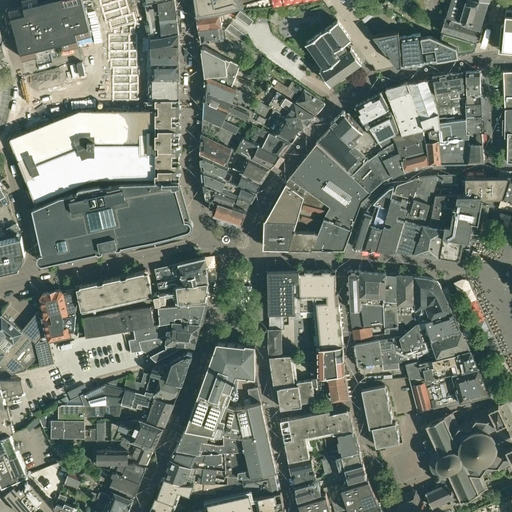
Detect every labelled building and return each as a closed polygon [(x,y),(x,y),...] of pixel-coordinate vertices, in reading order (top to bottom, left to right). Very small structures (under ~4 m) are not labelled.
[(44,0),(39,1),(38,0),(22,0),(24,5),(10,9),(23,59),(30,57),(37,55),(38,62),(53,58),(50,44),(63,41),(64,48),(79,44),(78,37),(92,34),(83,0),(44,0)] [(98,0),(105,23),(106,22),(108,22),(111,30),(122,27),(133,23),(136,22),(133,13),(130,14),(125,0),(98,0)] [(108,22),(106,22),(109,29),(108,29),(108,34),(108,61),(110,60),(110,69),(112,69),(113,75),(112,75),(112,101),(138,101),(138,99),(148,99),(148,98),(148,51),(144,51),(143,38),(151,38),(148,28),(142,6),(137,8),(134,0),(125,0),(130,14),(133,13),(136,22),(133,23),(122,27),(111,30),(108,22)] [(148,26),(151,38),(151,62),(179,62),(179,33),(178,32),(178,22),(176,12),(175,0),(166,0),(158,2),(148,5),(149,7),(149,11),(146,11),(147,12),(147,16),(148,16),(148,26)] [(197,14),(219,11),(234,7),(258,0),(193,0),(196,14),(197,14)] [(451,0),(446,17),(445,17),(444,20),(442,27),(441,30),(442,30),(441,31),(439,39),(430,35),(421,37),(420,33),(399,36),(398,30),(373,35),(382,47),(397,66),(401,65),(416,63),(418,64),(422,64),(423,62),(423,61),(457,56),(457,53),(474,50),(476,45),(477,41),(478,41),(479,38),(480,38),(481,31),(482,28),(481,28),(480,27),(481,24),(486,6),(488,0),(489,1),(489,0),(451,0)] [(511,9),(506,9),(504,22),(501,25),(499,46),(499,47),(498,51),(511,51),(511,9)] [(199,28),(221,25),(220,12),(219,12),(197,14),(199,28)] [(307,44),(318,60),(320,63),(317,65),(321,71),(330,84),(342,76),(362,62),(347,40),(349,39),(350,38),(338,20),(307,44)] [(201,41),(223,38),(227,38),(238,47),(245,51),(248,47),(221,25),(199,28),(201,41)] [(202,53),(205,75),(215,74),(215,77),(217,77),(217,79),(233,86),(240,65),(216,53),(201,46),(202,53)] [(179,62),(151,62),(152,79),(179,79),(179,73),(179,62)] [(467,92),(467,96),(481,95),(480,70),(479,70),(476,70),(465,71),(466,92),(467,92)] [(463,71),(446,74),(451,105),(452,115),(462,114),(462,107),(464,107),(463,96),(464,94),(464,90),(465,84),(463,71)] [(437,100),(438,107),(451,105),(446,74),(432,76),(437,100)] [(266,119),(265,120),(267,122),(268,119),(273,110),(268,106),(236,88),(233,87),(205,75),(204,88),(231,99),(231,100),(266,119)] [(440,126),(439,117),(438,107),(437,100),(432,76),(427,77),(427,78),(426,79),(408,82),(408,81),(407,81),(407,82),(424,125),(432,123),(433,124),(434,124),(435,127),(440,126)] [(179,79),(152,79),(152,98),(179,98),(179,79)] [(278,89),(290,96),(316,114),(325,104),(316,97),(304,89),(300,95),(293,90),(297,84),(292,81),(288,87),(278,81),(274,87),(278,89)] [(402,132),(402,134),(411,131),(415,131),(424,129),(424,128),(425,128),(424,125),(407,82),(386,88),(394,111),(400,128),(402,132)] [(204,88),(204,100),(226,109),(226,110),(262,127),(265,120),(266,119),(231,100),(231,99),(204,88)] [(304,126),(315,115),(277,90),(268,105),(276,110),(282,113),(304,126)] [(387,106),(382,94),(381,92),(369,98),(356,105),(364,118),(373,114),(375,116),(370,118),(372,122),(370,123),(368,124),(378,140),(400,128),(394,111),(392,111),(392,112),(391,113),(389,110),(380,115),(378,111),(387,106)] [(481,95),(467,96),(465,96),(466,116),(481,115),(482,115),(481,101),(481,95)] [(180,105),(179,100),(178,100),(157,100),(155,100),(156,105),(155,109),(155,119),(179,119),(180,105)] [(234,115),(204,101),(203,116),(236,132),(239,126),(231,122),(234,115)] [(93,177),(156,177),(156,169),(156,158),(155,148),(155,139),(155,129),(155,119),(155,109),(80,109),(73,112),(68,114),(66,109),(50,102),(50,103),(43,119),(45,123),(32,128),(27,130),(15,136),(11,137),(10,137),(9,138),(13,146),(15,151),(32,193),(34,200),(35,200),(52,193),(93,177)] [(303,127),(273,110),(268,119),(267,122),(268,123),(267,126),(291,140),(303,127)] [(364,129),(344,110),(343,110),(334,118),(335,119),(331,122),(334,126),(353,145),(359,139),(356,137),(364,129)] [(466,116),(466,118),(466,130),(466,132),(469,132),(482,133),(481,115),(466,116)] [(202,124),(202,132),(229,145),(233,137),(235,133),(203,117),(202,124)] [(466,162),(467,162),(469,132),(466,132),(466,130),(466,118),(454,119),(453,118),(449,118),(450,126),(438,127),(438,129),(438,133),(440,163),(460,162),(466,162)] [(179,119),(155,119),(155,129),(179,129),(179,119)] [(251,139),(281,154),(290,142),(258,126),(251,139)] [(317,141),(351,174),(362,164),(369,159),(353,145),(334,126),(329,131),(328,129),(323,135),(317,141)] [(179,129),(155,129),(155,139),(179,139),(179,129)] [(397,142),(405,171),(415,168),(427,165),(429,164),(430,164),(426,142),(424,131),(424,129),(415,131),(411,131),(402,134),(395,136),(397,142)] [(424,131),(426,142),(430,164),(440,163),(438,133),(438,129),(424,131)] [(482,133),(469,132),(467,162),(481,161),(484,159),(482,133)] [(202,133),(201,153),(203,153),(224,163),(232,147),(202,133)] [(257,149),(253,157),(271,167),(280,155),(243,136),(236,149),(240,150),(243,152),(246,147),(250,149),(252,146),(257,149)] [(383,149),(397,142),(395,136),(379,144),(383,149)] [(155,148),(175,148),(179,148),(179,139),(155,139),(155,148)] [(351,174),(317,141),(316,142),(317,142),(307,153),(289,176),(305,187),(330,205),(338,190),(351,174)] [(383,150),(379,152),(393,177),(404,171),(405,171),(397,142),(383,150)] [(156,158),(175,159),(179,159),(179,148),(175,148),(155,148),(156,158)] [(233,167),(262,181),(271,167),(253,157),(243,152),(240,150),(233,167)] [(362,164),(351,174),(338,190),(330,205),(326,211),(321,222),(319,229),(316,236),(312,247),(343,247),(361,200),(383,181),(392,177),(393,177),(379,152),(369,159),(362,164)] [(229,165),(224,163),(203,153),(201,153),(202,167),(228,178),(230,172),(226,170),(229,165)] [(175,159),(156,158),(156,169),(179,169),(179,159),(175,159)] [(237,182),(232,180),(228,178),(202,167),(203,181),(233,193),(237,182)] [(179,169),(156,169),(156,177),(156,180),(175,180),(179,180),(179,169)] [(501,197),(511,200),(511,170),(509,171),(501,197)] [(445,218),(445,221),(444,224),(439,256),(443,256),(457,259),(458,259),(458,258),(459,258),(460,258),(460,257),(460,256),(463,239),(468,240),(469,240),(472,221),(477,221),(478,222),(480,208),(481,207),(482,199),(482,197),(486,197),(485,195),(493,196),(497,196),(498,196),(499,197),(500,197),(501,197),(509,171),(504,171),(503,171),(502,171),(501,171),(500,172),(499,172),(499,173),(498,174),(498,175),(498,176),(490,176),(485,176),(465,176),(465,193),(457,193),(435,194),(431,216),(445,218)] [(241,177),(230,172),(228,178),(232,180),(237,182),(257,190),(262,181),(243,173),(241,177)] [(435,186),(438,174),(419,177),(414,198),(425,201),(430,203),(432,195),(435,186)] [(455,174),(438,174),(437,179),(441,180),(442,181),(441,183),(455,183),(455,174)] [(289,247),(305,187),(289,176),(280,190),(265,218),(264,218),(264,236),(264,246),(283,246),(289,247)] [(414,199),(414,198),(419,177),(398,184),(397,185),(397,186),(396,186),(394,194),(414,199)] [(38,256),(38,258),(37,258),(38,259),(39,260),(39,261),(40,261),(40,262),(41,262),(42,262),(43,262),(44,262),(97,250),(98,250),(98,251),(103,250),(103,248),(103,247),(115,245),(117,247),(121,246),(121,245),(122,245),(162,236),(175,232),(187,229),(185,218),(189,217),(190,216),(179,182),(180,182),(180,181),(179,180),(175,180),(156,180),(114,181),(81,187),(37,206),(33,208),(40,243),(38,243),(37,244),(36,244),(36,245),(35,246),(36,247),(36,248),(37,248),(37,249),(38,249),(39,249),(40,252),(39,253),(38,254),(38,255),(38,256)] [(235,193),(233,193),(203,181),(203,182),(206,197),(210,198),(232,205),(235,194),(235,193)] [(233,193),(235,193),(235,194),(238,195),(251,200),(257,190),(237,182),(233,193)] [(373,202),(377,205),(388,209),(391,197),(393,186),(389,187),(379,196),(373,202)] [(330,205),(305,187),(289,247),(312,247),(316,236),(319,229),(321,222),(326,211),(330,205)] [(53,198),(52,193),(35,200),(37,204),(53,198)] [(391,197),(388,209),(378,249),(383,249),(395,250),(404,220),(398,218),(398,215),(400,216),(401,214),(405,215),(407,211),(408,211),(410,212),(413,202),(414,200),(403,197),(402,200),(391,197)] [(239,221),(242,222),(250,202),(238,198),(235,206),(232,205),(210,198),(208,203),(215,205),(213,212),(215,213),(215,214),(239,222),(239,221)] [(410,212),(408,211),(396,250),(413,251),(414,251),(414,252),(415,252),(426,215),(419,213),(422,205),(413,202),(410,212)] [(378,249),(388,209),(377,205),(372,216),(363,248),(377,249),(378,249)] [(362,248),(363,248),(372,216),(365,212),(362,218),(361,220),(357,232),(353,245),(353,246),(354,247),(355,248),(362,248)] [(428,216),(426,215),(415,252),(439,256),(444,224),(445,221),(431,219),(429,225),(426,225),(428,216)] [(9,235),(20,229),(17,223),(6,229),(9,235)] [(25,253),(22,236),(0,241),(0,270),(18,267),(23,253),(25,253)] [(158,281),(159,287),(178,284),(185,283),(208,281),(209,281),(206,257),(205,257),(205,256),(194,259),(155,268),(157,278),(173,275),(174,278),(158,281)] [(269,347),(269,355),(286,354),(291,353),(297,353),(297,347),(282,348),(281,329),(285,329),(284,312),(300,311),(299,294),(300,270),(300,269),(299,269),(267,270),(268,289),(268,298),(269,336),(269,347)] [(159,287),(152,288),(148,270),(145,270),(144,270),(102,280),(80,285),(77,286),(77,287),(83,308),(84,314),(91,313),(90,307),(139,296),(140,300),(142,299),(143,304),(157,301),(167,300),(166,291),(173,290),(178,290),(178,284),(159,287)] [(335,272),(335,270),(317,270),(300,270),(299,294),(300,311),(312,311),(313,317),(314,317),(315,330),(317,347),(343,344),(343,343),(342,343),(341,329),(338,305),(339,305),(338,292),(335,292),(335,272)] [(360,270),(351,270),(350,270),(349,270),(348,271),(348,272),(347,273),(349,308),(360,308),(360,294),(360,270)] [(361,270),(360,270),(360,294),(360,308),(349,309),(351,318),(354,339),(371,336),(369,313),(367,313),(368,305),(383,305),(384,299),(384,296),(385,296),(386,273),(371,271),(361,271),(361,270)] [(384,296),(384,299),(383,305),(385,334),(388,334),(388,327),(398,327),(397,321),(397,311),(397,309),(397,273),(386,273),(385,296),(384,296)] [(415,323),(415,308),(415,303),(415,275),(397,273),(397,309),(397,311),(397,321),(405,321),(410,327),(415,323)] [(415,275),(415,303),(415,308),(418,308),(447,298),(441,285),(440,284),(439,282),(438,282),(437,280),(436,280),(434,278),(432,277),(429,277),(428,276),(415,275)] [(185,283),(178,284),(178,290),(173,290),(175,301),(180,301),(206,299),(208,281),(185,283)] [(57,290),(43,293),(41,296),(41,298),(46,316),(44,316),(48,331),(40,340),(40,341),(49,339),(70,335),(69,330),(75,329),(77,299),(75,289),(60,292),(57,290)] [(447,298),(418,308),(422,320),(453,311),(453,310),(452,311),(452,309),(447,298)] [(121,310),(83,317),(83,320),(86,335),(133,327),(135,337),(128,339),(130,352),(142,349),(140,340),(143,340),(165,336),(165,331),(167,331),(187,333),(188,333),(197,334),(202,316),(205,303),(161,305),(159,304),(144,306),(130,308),(121,310)] [(48,331),(44,316),(44,315),(39,311),(23,330),(2,313),(0,316),(0,368),(3,365),(12,373),(24,370),(33,358),(38,357),(40,366),(55,362),(49,339),(40,341),(40,340),(48,331)] [(453,311),(422,320),(415,323),(410,327),(400,336),(398,336),(402,349),(404,348),(426,341),(431,340),(462,330),(453,311)] [(462,330),(431,340),(426,341),(404,348),(407,361),(425,358),(469,347),(462,330)] [(140,340),(142,349),(150,354),(156,360),(179,348),(180,343),(194,345),(197,334),(188,333),(187,333),(167,331),(165,331),(165,336),(143,340),(140,340)] [(407,361),(404,348),(402,349),(398,336),(381,340),(354,344),(357,367),(358,366),(385,362),(407,361)] [(276,471),(275,465),(268,432),(261,401),(257,387),(248,389),(252,403),(236,407),(237,410),(225,406),(227,400),(228,401),(232,390),(231,389),(237,372),(244,373),(255,375),(256,375),(255,375),(255,343),(245,342),(217,340),(209,363),(207,369),(194,408),(193,408),(188,423),(187,423),(186,427),(207,430),(225,434),(225,443),(225,450),(225,451),(227,483),(233,483),(244,483),(243,477),(276,471)] [(343,346),(343,344),(317,347),(317,377),(327,376),(327,375),(342,373),(345,372),(343,358),(344,358),(343,346)] [(409,377),(423,377),(435,377),(452,373),(479,367),(478,366),(470,349),(419,362),(419,361),(406,365),(409,376),(409,377)] [(143,372),(145,372),(152,374),(182,382),(193,351),(188,350),(172,359),(171,358),(166,361),(154,367),(143,371),(143,372)] [(301,401),(310,399),(307,379),(295,381),(291,353),(286,354),(269,355),(274,388),(278,387),(281,407),(302,404),(301,401)] [(490,393),(479,367),(452,373),(459,401),(490,393)] [(175,398),(182,383),(182,382),(152,374),(145,372),(142,382),(135,380),(133,374),(127,376),(128,378),(125,387),(174,402),(175,398)] [(317,377),(307,379),(310,399),(315,399),(315,394),(330,392),(331,400),(349,397),(345,372),(342,373),(327,375),(327,376),(317,377)] [(459,401),(452,373),(435,377),(423,377),(409,377),(418,412),(459,401)] [(0,437),(11,433),(14,432),(8,406),(4,406),(2,396),(24,391),(21,379),(0,378),(0,437)] [(58,406),(59,420),(85,420),(85,416),(86,407),(92,404),(107,403),(106,382),(58,406)] [(125,387),(106,382),(107,403),(92,404),(86,407),(85,416),(117,415),(125,387)] [(399,441),(396,422),(393,422),(385,384),(362,389),(363,395),(366,395),(368,401),(364,402),(367,414),(370,413),(371,420),(368,421),(369,427),(372,426),(376,446),(399,441)] [(165,424),(174,402),(125,387),(117,415),(119,415),(121,406),(124,407),(124,404),(132,406),(135,407),(144,409),(143,414),(148,416),(147,418),(165,424)] [(438,479),(441,485),(425,492),(432,507),(450,500),(451,504),(460,500),(462,502),(463,502),(462,499),(478,493),(479,495),(481,494),(480,492),(488,488),(481,475),(489,472),(490,474),(492,473),(490,471),(498,467),(499,470),(511,463),(511,432),(499,403),(473,415),(474,418),(467,421),(466,418),(465,419),(466,422),(458,425),(453,412),(444,415),(443,413),(441,414),(443,416),(427,423),(426,421),(424,421),(425,424),(421,426),(424,432),(422,433),(423,435),(425,434),(427,439),(423,441),(426,447),(424,448),(425,449),(427,448),(430,456),(430,457),(430,459),(430,460),(430,462),(430,463),(430,465),(430,466),(431,468),(432,469),(433,470),(433,471),(434,472),(436,474),(435,475),(435,476),(435,477),(435,478),(436,478),(436,479),(437,479),(438,479)] [(350,408),(349,409),(346,409),(330,412),(329,409),(326,410),(325,410),(319,412),(288,418),(280,419),(284,439),(289,460),(309,456),(305,436),(324,432),(332,431),(333,433),(354,429),(351,413),(350,410),(350,408)] [(49,427),(49,411),(39,416),(44,427),(49,427)] [(111,440),(123,440),(124,439),(126,441),(133,443),(133,441),(146,446),(153,450),(153,448),(154,448),(154,447),(154,446),(156,442),(157,442),(157,441),(156,441),(158,438),(159,437),(158,437),(160,434),(160,433),(162,428),(163,429),(163,427),(140,419),(133,420),(133,422),(120,424),(119,422),(111,423),(111,440)] [(85,427),(85,420),(59,420),(52,420),(52,437),(85,437),(85,427)] [(105,422),(97,423),(97,441),(105,440),(105,422)] [(185,427),(180,437),(185,439),(188,438),(200,441),(205,442),(205,440),(219,442),(219,444),(225,443),(225,434),(207,430),(186,427),(185,426),(185,427)] [(334,444),(357,439),(354,431),(354,430),(331,434),(334,444)] [(0,481),(2,486),(4,485),(29,475),(17,447),(19,446),(18,443),(16,444),(13,438),(12,437),(11,433),(0,437),(0,481)] [(176,447),(198,452),(222,451),(225,451),(225,450),(217,448),(217,446),(205,444),(205,442),(200,441),(188,438),(185,439),(180,437),(176,447)] [(122,463),(128,463),(128,456),(147,464),(153,450),(146,446),(133,441),(133,443),(126,441),(124,439),(123,440),(116,449),(116,450),(97,450),(98,463),(114,463),(122,463)] [(359,449),(357,439),(334,444),(336,455),(340,454),(359,449)] [(223,462),(222,451),(198,452),(176,447),(172,456),(189,463),(193,464),(196,457),(205,459),(209,461),(223,462)] [(349,481),(367,476),(365,469),(363,461),(359,449),(341,454),(349,481)] [(189,463),(172,456),(171,458),(168,466),(184,473),(186,473),(195,474),(197,469),(199,469),(199,471),(200,473),(216,474),(217,469),(197,466),(193,464),(189,463)] [(289,462),(291,473),(314,468),(312,457),(289,462)] [(327,472),(325,472),(326,476),(332,474),(328,458),(324,459),(327,472)] [(135,462),(128,463),(122,463),(114,463),(113,466),(111,465),(109,470),(116,471),(123,474),(140,481),(146,466),(135,462)] [(81,467),(78,474),(81,476),(95,481),(99,470),(95,467),(92,463),(83,464),(80,465),(79,467),(81,467)] [(168,466),(165,475),(181,482),(215,483),(216,477),(199,476),(198,477),(197,480),(195,480),(195,474),(186,473),(184,473),(168,466)] [(291,473),(294,484),(312,479),(317,478),(314,468),(291,473)] [(134,497),(140,481),(123,474),(116,471),(109,470),(108,470),(106,473),(114,476),(109,487),(134,497)] [(81,476),(78,474),(69,471),(65,484),(77,489),(81,476)] [(243,477),(244,483),(253,484),(278,479),(276,471),(243,477)] [(56,506),(29,475),(4,485),(9,489),(5,490),(4,491),(13,502),(11,504),(18,511),(53,511),(54,511),(56,506)] [(227,483),(215,483),(181,482),(165,475),(164,475),(159,490),(176,497),(179,490),(190,494),(203,494),(203,493),(216,493),(216,489),(232,490),(233,483),(227,483)] [(368,476),(367,477),(341,485),(343,493),(347,492),(348,496),(373,487),(372,486),(372,487),(372,486),(371,483),(370,482),(368,478),(368,477),(368,476)] [(257,496),(275,492),(274,489),(280,487),(278,479),(253,484),(255,492),(256,492),(257,496)] [(316,493),(321,492),(318,479),(313,481),(312,479),(294,485),(296,492),(298,500),(317,494),(316,493)] [(360,508),(379,501),(379,500),(378,500),(376,495),(376,494),(375,491),(374,491),(374,490),(373,487),(348,496),(347,492),(343,493),(347,504),(350,511),(355,509),(356,510),(360,508)] [(173,511),(175,508),(172,507),(174,502),(176,497),(159,490),(157,495),(156,495),(153,502),(155,503),(151,511),(253,511),(251,500),(254,500),(253,497),(252,489),(204,500),(206,507),(185,511),(173,511)] [(431,511),(429,507),(427,508),(424,500),(421,501),(416,490),(395,499),(395,500),(400,511),(431,511)] [(108,501),(129,509),(133,499),(115,491),(114,492),(112,491),(110,496),(100,492),(98,497),(106,500),(108,501)] [(257,496),(253,497),(254,500),(256,499),(259,511),(285,511),(285,507),(284,507),(282,500),(283,500),(281,491),(275,492),(257,496)] [(301,511),(325,504),(323,500),(327,499),(325,492),(317,494),(298,500),(298,501),(299,501),(300,506),(300,507),(301,510),(301,511)] [(65,502),(67,497),(60,494),(58,499),(65,502)] [(331,511),(331,510),(327,499),(323,500),(325,504),(301,511),(331,511)] [(129,510),(129,509),(108,501),(106,500),(103,508),(105,509),(103,511),(95,509),(94,511),(128,511),(129,510)] [(382,511),(379,501),(360,508),(356,510),(355,509),(350,511),(348,511),(382,511)] [(57,503),(56,506),(54,511),(53,511),(76,511),(79,507),(75,505),(66,502),(64,506),(57,503)]
